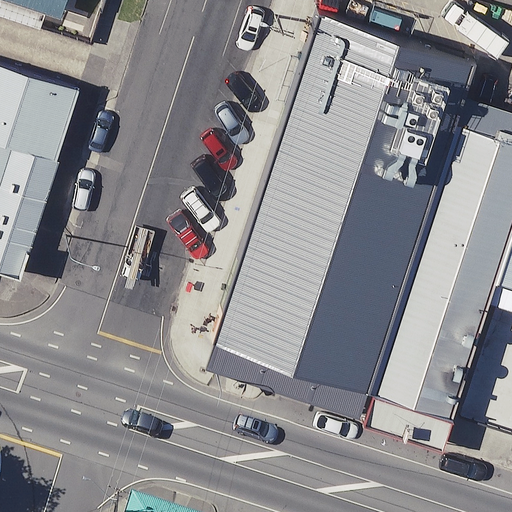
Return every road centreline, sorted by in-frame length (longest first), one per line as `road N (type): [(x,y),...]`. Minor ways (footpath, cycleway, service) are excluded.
road 1 (residential): [(78,401),(208,0)]
road 2 (primary): [(78,401),(427,511)]
